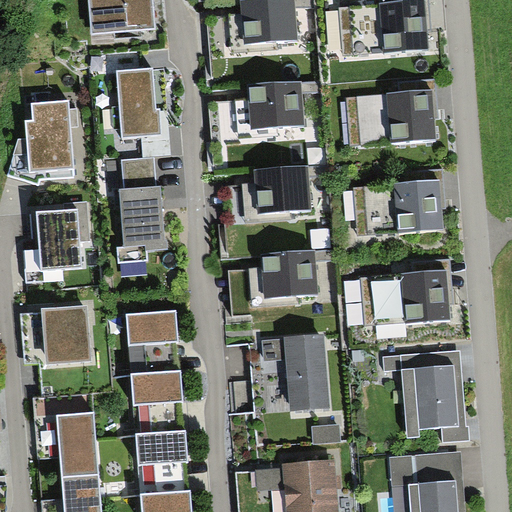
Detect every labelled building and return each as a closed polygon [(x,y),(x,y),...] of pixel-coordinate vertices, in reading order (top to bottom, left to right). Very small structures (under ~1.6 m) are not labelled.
[(150,0),(88,0),(91,35),(153,30),(150,0)] [(277,45),(298,43),(294,0),(273,0),(239,3),(240,16),(228,17),(231,56),(277,52),(277,45)] [(424,1),(340,9),(344,59),(429,52),(426,25),(424,1)] [(152,70),(115,73),(121,141),(160,137),(158,111),(155,111),(152,70)] [(301,83),(247,88),(248,99),(235,100),(239,140),(278,137),(277,129),(305,127),(301,83)] [(434,115),(432,92),(344,97),(347,145),(436,140),(434,115)] [(67,103),(31,106),(33,123),(23,123),(25,139),(17,140),(9,176),(38,185),(40,180),(74,177),(68,113),(67,103)] [(156,189),(153,159),(120,162),(123,193),(119,193),(123,249),(115,250),(116,265),(147,262),(146,254),(166,252),(161,189),(156,189)] [(311,212),(308,169),(253,173),(254,185),(241,186),(245,224),(292,220),(291,214),(311,212)] [(437,183),(355,189),(357,232),(439,227),(438,205),(437,183)] [(72,213),(34,216),(39,272),(81,269),(77,213),(72,213)] [(314,252),(260,257),(261,270),(249,271),(252,307),(298,303),(298,299),(318,297),(314,252)] [(449,295),(447,272),(360,279),(364,327),(451,320),(449,295)] [(84,310),(41,313),(45,364),(88,360),(87,348),(84,310)] [(175,315),(124,318),(126,348),(146,346),(148,376),(177,374),(175,344),(177,345),(175,315)] [(329,410),(323,337),(260,342),(263,377),(266,415),(329,410)] [(462,378),(460,351),(384,357),(385,371),(401,370),(406,441),(419,440),(419,433),(442,431),(443,443),(470,441),(469,427),(465,428),(462,378)] [(148,376),(130,377),(132,406),(149,404),(152,436),(179,434),(176,404),(184,403),(181,373),(177,374),(148,376)] [(60,481),(95,478),(89,395),(34,400),(39,458),(58,457),(60,481)] [(339,427),(312,429),(314,445),(340,443),(339,427)] [(152,436),(136,438),(138,467),(155,466),(157,497),(186,495),(184,464),(187,464),(185,434),(179,434),(152,436)] [(417,486),(409,486),(411,511),(464,511),(460,452),(414,456),(417,486)] [(414,456),(390,458),(392,487),(409,486),(417,486),(414,456)] [(337,511),(334,462),(282,466),(282,470),(256,472),(257,492),(284,490),(286,511),(337,511)] [(97,511),(95,478),(60,481),(62,501),(41,502),(41,511),(97,511)] [(157,497),(139,498),(140,511),(191,511),(190,495),(186,495),(157,497)] [(383,511),(395,511),(393,500),(382,501),(383,511)]
